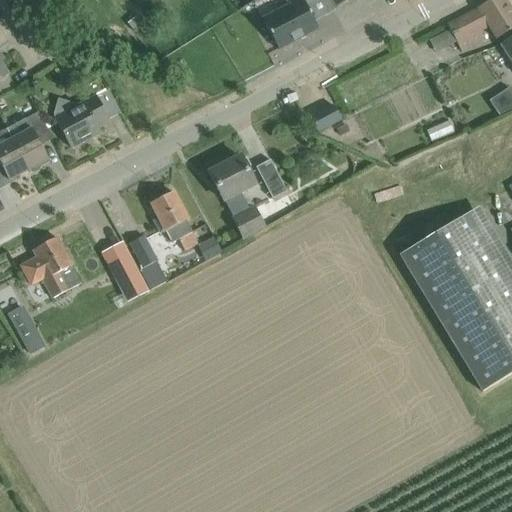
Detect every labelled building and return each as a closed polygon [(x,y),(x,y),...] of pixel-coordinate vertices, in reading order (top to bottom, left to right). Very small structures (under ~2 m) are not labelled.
[(74,0),(75,2),(77,1),(77,0),(80,0),(87,11),(86,11),(89,16),(116,0),(74,0)] [(300,0),(263,19),(279,49),(318,29),(315,22),(306,5),(314,0),(300,0)] [(327,0),(334,10),(349,0),(327,0)] [(497,40),(511,30),(511,10),(505,0),(492,0),(478,9),(448,25),(463,52),(485,41),(481,32),(489,28),(497,40)] [(511,37),(501,45),(511,61),(511,37)] [(0,81),(9,76),(0,60),(0,81)] [(490,101),(500,116),(511,110),(511,91),(510,88),(490,101)] [(55,119),(71,148),(100,133),(97,127),(109,120),(109,119),(120,113),(108,91),(81,105),(59,99),(53,118),(55,119)] [(310,118),(318,132),(342,120),(334,106),(310,118)] [(8,130),(30,170),(49,160),(40,145),(52,138),(39,113),(8,130)] [(0,167),(1,167),(9,181),(30,170),(8,130),(0,133),(0,167)] [(250,211),(240,192),(255,184),(242,158),(210,174),(223,200),(224,200),(234,219),(233,220),(244,240),(265,229),(255,209),(250,211)] [(256,168),(273,200),(288,192),(271,160),(256,168)] [(159,233),(164,231),(171,243),(176,241),(182,252),(195,245),(189,234),(192,232),(185,219),(187,218),(174,193),(152,205),(159,219),(154,221),(159,233)] [(400,263),(483,398),(511,379),(511,268),(479,214),(400,263)] [(130,244),(153,288),(168,281),(144,237),(130,244)] [(37,258),(22,267),(32,286),(43,280),(53,299),(82,284),(58,239),(33,251),(37,258)] [(102,249),(128,299),(148,289),(122,240),(102,249)] [(196,249),(203,263),(220,254),(213,240),(196,249)] [(36,329),(20,338),(30,355),(46,347),(36,329)]
